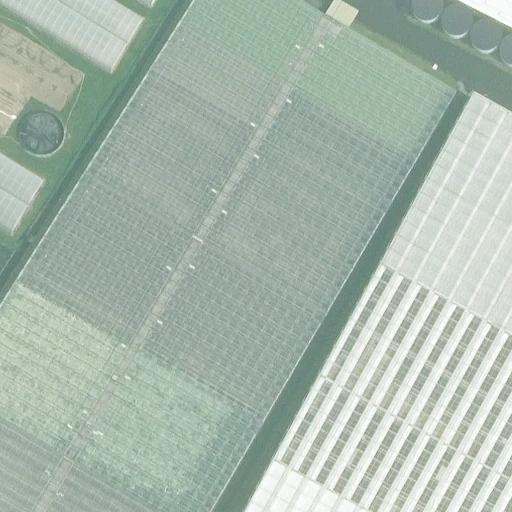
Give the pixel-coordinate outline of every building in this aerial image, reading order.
[(106,0),(0,0),(0,6),(39,31),(109,72),(141,21),(106,0)] [(211,511),(315,335),(454,95),(292,0),(194,0),(104,143),(0,305),(0,511),(211,511)] [(511,0),(448,0),(511,32),(511,0)] [(294,411),(239,511),(511,511),(511,121),(470,99),(420,193),(294,411)] [(0,227),(10,234),(41,183),(0,157),(0,227)]
